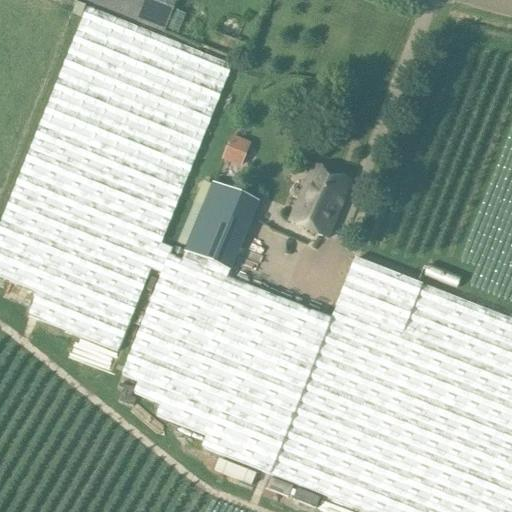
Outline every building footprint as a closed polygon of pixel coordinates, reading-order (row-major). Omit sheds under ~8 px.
[(170,257),(173,250),(161,245),(232,67),(88,8),(0,225),(0,277),(38,292),(28,316),(118,353),(151,269),(161,273),(168,256),(170,257)] [(222,161),(241,169),(252,144),(232,136),(222,161)] [(314,165),(290,223),(327,239),(352,181),(314,165)] [(213,183),(185,253),(230,273),(260,203),(213,183)] [(230,273),(185,253),(181,261),(170,257),(168,256),(161,273),(119,376),(136,382),(131,394),(158,405),(153,417),(206,438),(202,449),(270,476),(336,502),(362,511),(511,511),(511,321),(355,260),(331,320),(227,280),(230,273)]
